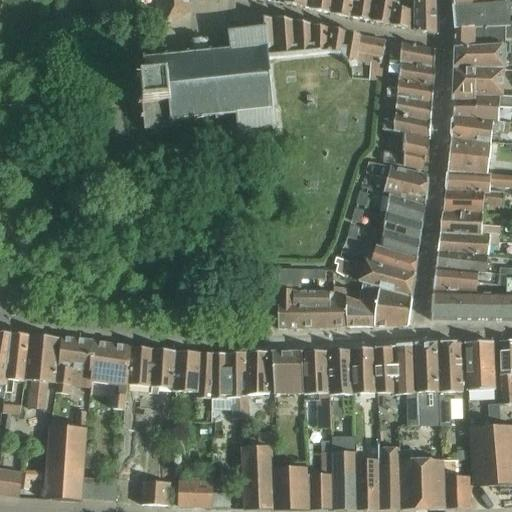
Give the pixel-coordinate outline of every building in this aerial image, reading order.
[(188,13),(188,0),(156,0),(157,10),(181,8),(181,17),(188,13)] [(284,0),(284,4),(306,8),(306,0),(284,0)] [(311,0),(311,9),(331,14),(333,0),(311,0)] [(333,0),(331,14),(351,18),(353,0),(333,0)] [(353,0),(351,18),(373,22),(376,0),(353,0)] [(376,0),(373,22),(393,27),(396,8),(397,2),(389,0),(376,0)] [(436,35),(436,2),(425,2),(425,0),(408,0),(408,3),(415,3),(414,31),(416,32),(417,32),(436,35)] [(500,5),(499,0),(453,0),(454,7),(454,11),(500,5)] [(455,31),(455,32),(509,29),(509,24),(510,24),(508,4),(500,5),(454,11),(455,31)] [(147,5),(137,6),(138,12),(139,28),(159,30),(181,17),(181,8),(157,10),(147,11),(147,5)] [(393,27),(409,30),(410,11),(396,8),(393,27)] [(269,59),(281,59),(276,21),(276,19),(275,19),(274,21),(264,20),(263,27),(262,27),(262,31),(269,59)] [(281,59),(299,57),(295,24),(295,22),(294,21),(294,24),(277,21),(277,19),(276,19),(276,21),(281,59)] [(313,25),(312,25),(311,27),(296,24),(296,22),(295,22),(295,24),(299,57),(315,56),(313,27),(313,25)] [(511,23),(510,24),(509,24),(509,29),(455,32),(454,52),(505,49),(505,38),(511,38),(511,23)] [(329,55),(332,57),(331,32),(332,29),(330,29),(330,31),(314,28),(315,25),(313,25),(313,27),(315,56),(329,55)] [(339,62),(347,66),(347,35),(348,33),(347,32),(346,35),(332,32),(333,29),(332,29),(331,32),(332,57),(339,62)] [(139,80),(161,78),(164,107),(142,109),(142,117),(140,119),(141,122),(143,124),(144,129),(173,126),(173,125),(175,125),(175,121),(194,119),(194,123),(197,123),(197,119),(215,117),(216,121),(219,121),(219,117),(237,115),(238,128),(235,129),(235,133),(239,132),(239,136),(243,136),(243,132),(272,129),(272,133),(277,132),(276,128),(280,128),(280,124),(276,124),(275,111),(278,111),(278,107),(274,107),(272,89),(271,89),(269,67),(269,59),(262,31),(233,34),(233,30),(228,31),(229,34),(224,35),(225,39),(229,39),(231,52),(220,53),(220,50),(209,51),(209,54),(207,54),(207,41),(191,41),(191,56),(190,56),(189,52),(186,52),(187,56),(168,58),(167,55),(164,55),(165,58),(146,60),(145,57),(142,57),(142,61),(139,61),(139,65),(142,64),(143,75),(140,75),(140,78),(144,78),(144,79),(139,80)] [(347,35),(347,66),(349,68),(353,67),(353,66),(357,65),(357,62),(358,62),(363,38),(348,35),(349,33),(348,33),(347,35)] [(386,43),(363,38),(358,62),(366,64),(365,65),(371,66),(369,82),(381,82),(383,70),(381,68),(386,43)] [(391,44),(389,61),(434,69),(435,51),(417,49),(416,47),(413,46),(411,47),(401,46),(391,44)] [(454,52),(454,71),(505,71),(505,49),(454,52)] [(399,76),(399,81),(433,87),(434,69),(389,61),(388,74),(399,76)] [(504,98),(504,75),(505,71),(454,71),(453,100),(474,101),(475,96),(504,98)] [(141,104),(136,105),(136,110),(142,109),(164,107),(161,78),(139,80),(133,81),(134,86),(139,86),(140,95),(141,104)] [(388,89),(387,97),(432,105),(433,87),(399,81),(398,90),(388,89)] [(498,123),(500,108),(511,108),(511,97),(504,98),(475,96),(474,101),(453,100),(453,116),(453,119),(498,123)] [(396,109),(395,115),(431,122),(432,105),(387,97),(386,108),(396,109)] [(430,140),(431,122),(395,115),(394,125),(388,124),(388,121),(385,120),(383,130),(430,140)] [(510,124),(498,123),(453,119),(451,139),(491,143),(492,134),(508,136),(510,124)] [(430,141),(430,140),(383,130),(383,131),(403,135),(401,156),(383,152),(382,163),(424,171),(424,161),(427,162),(428,140),(430,141)] [(488,176),(491,143),(451,139),(447,173),(488,176)] [(383,195),(389,197),(425,205),(428,177),(381,166),(369,163),(366,174),(387,180),(383,195)] [(511,177),(488,176),(447,173),(445,191),(490,193),(490,186),(493,188),(511,189),(511,177)] [(504,196),(490,193),(445,191),(443,214),(483,215),(484,205),(503,209),(504,196)] [(368,194),(360,192),(357,204),(365,206),(368,194)] [(389,197),(387,213),(423,223),(425,207),(425,205),(389,197)] [(363,211),(356,209),(352,221),(360,223),(363,211)] [(387,213),(384,231),(420,241),(423,223),(387,213)] [(501,229),(482,226),(483,215),(443,214),(440,235),(499,238),(501,229)] [(359,228),(351,225),(347,237),(356,240),(359,228)] [(384,231),(381,248),(418,258),(420,241),(384,231)] [(488,257),(489,246),(498,248),(499,238),(440,235),(438,253),(488,257)] [(381,248),(376,247),(371,263),(416,275),(418,260),(417,260),(418,258),(381,248)] [(486,274),(488,257),(438,253),(436,269),(486,274)] [(338,266),(336,274),(344,277),(349,262),(336,259),(335,265),(338,266)] [(416,277),(416,275),(371,263),(366,262),(359,283),(362,284),(412,297),(415,277),(416,277)] [(497,287),(499,276),(486,274),(436,269),(434,292),(464,293),(476,294),(477,285),(497,287)] [(301,293),(302,278),(302,271),(280,270),(281,290),(295,290),(297,290),(296,292),(301,293)] [(511,322),(511,280),(507,280),(506,294),(496,294),(496,322),(511,322)] [(412,299),(412,297),(362,284),(359,302),(348,299),(348,328),(374,328),(374,329),(409,327),(412,299)] [(334,287),(334,289),(333,295),(333,296),(348,299),(348,290),(334,287)] [(235,290),(236,307),(236,310),(250,310),(249,290),(235,290)] [(279,330),(299,329),(300,307),(295,307),(295,290),(281,290),(281,291),(280,291),(280,307),(279,307),(279,330)] [(300,307),(299,329),(332,329),(333,296),(333,295),(320,293),(301,293),(296,292),(297,290),(295,290),(295,307),(300,307)] [(464,293),(434,292),(433,293),(432,321),(464,322),(464,293)] [(496,294),(476,294),(464,293),(464,322),(475,322),(475,323),(496,322),(496,294)] [(332,329),(348,328),(348,299),(333,296),(332,329)] [(0,398),(3,399),(10,334),(0,333),(0,398)] [(24,381),(29,336),(10,334),(3,399),(4,399),(5,393),(12,394),(14,381),(24,383),(24,381)] [(44,354),(46,338),(29,336),(24,381),(33,382),(33,379),(37,379),(41,376),(43,360),(40,360),(41,354),(44,354)] [(43,412),(47,384),(56,385),(63,340),(46,338),(44,354),(41,354),(40,360),(43,360),(41,376),(37,379),(33,379),(33,382),(31,392),(30,392),(28,410),(43,412)] [(90,373),(93,343),(92,343),(92,342),(63,340),(56,385),(57,385),(55,395),(68,396),(70,387),(91,389),(92,382),(93,373),(90,373)] [(511,342),(500,342),(501,376),(503,405),(511,405),(511,342)] [(127,386),(130,348),(93,343),(90,373),(93,373),(92,382),(120,387),(118,397),(114,396),(112,411),(124,412),(127,386)] [(496,391),(494,343),(467,344),(469,392),(496,391)] [(437,345),(439,394),(440,428),(451,428),(451,399),(445,399),(445,394),(462,394),(461,344),(437,345)] [(437,345),(416,346),(418,422),(419,428),(440,428),(439,394),(437,345)] [(416,346),(393,348),(395,394),(395,396),(408,396),(408,429),(419,428),(418,422),(416,346)] [(175,393),(177,353),(175,353),(130,348),(127,386),(171,389),(171,392),(175,393)] [(395,394),(393,348),(378,349),(379,394),(395,394)] [(379,394),(378,349),(355,351),(356,395),(375,394),(379,394)] [(356,395),(355,351),(332,352),(332,417),(342,416),(341,396),(354,396),(354,395),(356,395)] [(332,417),(332,352),(308,353),(309,395),(309,401),(318,401),(318,429),(330,428),(330,417),(332,417)] [(199,399),(202,354),(177,353),(175,393),(196,394),(196,399),(199,399)] [(242,383),(240,383),(241,420),(250,420),(249,396),(269,395),(268,353),(248,354),(248,374),(242,374),(242,383)] [(309,395),(308,353),(302,353),(272,353),(274,394),(304,394),(304,395),(309,395)] [(213,400),(215,355),(202,354),(199,399),(213,400)] [(248,374),(248,354),(229,355),(227,355),(228,400),(235,399),(235,405),(232,405),(233,420),(241,420),(240,383),(242,383),(242,374),(248,374)] [(228,400),(227,355),(215,355),(213,400),(226,400),(228,400)] [(21,408),(3,406),(2,415),(7,415),(4,440),(8,441),(12,415),(20,416),(21,408)] [(503,406),(488,407),(489,426),(505,425),(503,406)] [(77,412),(76,425),(86,426),(87,413),(77,412)] [(46,483),(44,500),(81,502),(81,500),(83,469),(86,429),(50,427),(46,473),(46,483)] [(511,427),(470,430),(470,433),(475,488),(511,486),(511,427)] [(248,448),(243,449),(245,511),(274,511),(273,469),(273,447),(274,447),(275,434),(258,435),(257,440),(249,440),(248,448)] [(357,438),(332,439),(332,443),(333,453),(357,453),(357,447),(357,438)] [(357,511),(364,511),(380,511),(380,466),(379,449),(379,446),(377,446),(378,460),(357,461),(357,511)] [(380,466),(400,465),(400,452),(400,449),(379,449),(380,466)] [(444,511),(442,462),(416,463),(416,451),(400,452),(400,465),(402,511),(444,511)] [(333,454),(334,511),(333,511),(357,511),(357,461),(357,453),(333,453),(333,454)] [(308,476),(309,511),(334,511),(333,454),(321,454),(322,476),(308,476)] [(442,462),(444,511),(471,511),(470,478),(459,478),(458,462),(442,462)] [(400,465),(380,466),(380,511),(402,511),(400,465)] [(118,481),(106,480),(95,480),(95,470),(83,469),(81,500),(104,501),(117,502),(118,481)] [(273,469),(274,511),(292,511),(291,469),(273,469)] [(297,511),(309,511),(308,476),(308,469),(291,469),(292,511),(297,511)] [(0,497),(5,498),(19,500),(20,492),(23,474),(0,470),(0,497)] [(23,474),(20,492),(28,493),(29,481),(46,483),(46,473),(23,472),(23,474)] [(186,482),(181,482),(180,507),(212,508),(213,483),(203,482),(204,475),(186,474),(186,482)] [(143,484),(142,506),(169,507),(170,485),(143,484)] [(213,510),(231,511),(232,490),(214,490),(213,510)]
